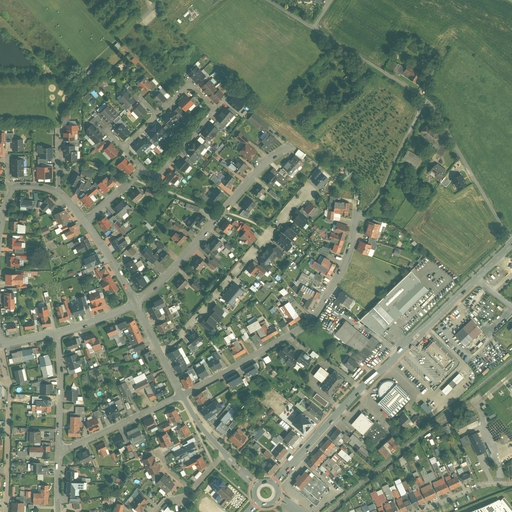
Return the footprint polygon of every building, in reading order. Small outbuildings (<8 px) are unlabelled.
[(392,61),(387,70),(390,72),(396,63),(392,61)] [(398,64),(394,70),(402,74),(403,72),(406,68),(398,64)] [(94,66),(86,73),(89,77),(97,70),(94,66)] [(413,70),(407,66),(406,68),(403,72),(402,74),(408,78),(416,83),(421,75),(414,70),(413,70)] [(192,71),(188,74),(193,79),(201,72),(196,67),(192,71)] [(201,72),(193,79),(197,84),(201,80),(205,76),(201,72)] [(145,78),(138,85),(144,92),(154,83),(152,81),(149,83),(145,78)] [(209,80),(202,88),(204,90),(203,90),(206,93),(207,92),(213,86),(214,85),(209,80)] [(135,92),(129,86),(127,88),(133,95),(135,92)] [(213,86),(207,92),(209,95),(215,89),(213,86)] [(167,93),(162,88),(159,91),(160,92),(164,96),(167,93)] [(215,89),(209,95),(211,97),(218,91),(215,89)] [(214,101),(222,93),(219,90),(218,91),(211,97),(210,98),(213,101),(213,100),(214,101)] [(228,102),(238,112),(246,104),(233,90),(228,95),(231,99),(228,102)] [(135,100),(127,91),(122,96),(131,105),(135,100)] [(164,96),(160,92),(153,99),(159,105),(166,99),(164,96)] [(222,93),(214,101),(217,104),(225,97),(222,93)] [(131,105),(122,96),(118,100),(126,109),(131,105)] [(190,100),(187,96),(179,103),(185,111),(186,110),(193,103),(190,100)] [(200,103),(194,97),(190,100),(193,103),(196,107),(200,103)] [(103,118),(113,110),(108,104),(98,113),(103,118)] [(147,112),(139,105),(133,110),(140,118),(147,112)] [(184,114),(178,107),(174,111),(178,116),(180,118),(184,114)] [(227,110),(225,108),(222,111),(221,111),(220,113),(229,120),(233,115),(227,110)] [(236,113),(229,108),(227,110),(233,115),(234,116),(236,113)] [(108,124),(118,115),(113,110),(103,118),(108,124)] [(174,112),(174,113),(171,111),(163,118),(170,126),(178,118),(177,117),(178,116),(174,112)] [(229,120),(220,113),(218,114),(219,115),(216,119),(218,121),(224,126),(225,125),(229,120)] [(262,122),(253,115),(248,120),(258,128),(258,127),(262,122)] [(69,117),(61,117),(61,126),(67,126),(69,126),(69,117)] [(99,122),(94,117),(89,122),(92,124),(96,128),(100,123),(99,122)] [(124,123),(120,119),(115,123),(113,125),(117,129),(121,125),(122,124),(124,123)] [(224,126),(218,121),(216,123),(223,129),(226,126),(225,125),(224,126)] [(262,122),(258,127),(265,132),(269,128),(262,122)] [(166,131),(158,123),(153,128),(161,136),(166,131)] [(92,124),(87,129),(87,134),(90,138),(98,130),(96,128),(92,124)] [(129,132),(122,124),(121,125),(117,129),(115,131),(122,138),(129,132)] [(218,130),(211,124),(208,127),(202,134),(209,140),(211,137),(212,138),(216,133),(218,130)] [(440,136),(427,125),(420,132),(433,143),(438,138),(440,136)] [(161,136),(153,128),(147,133),(152,138),(155,141),(156,141),(161,136)] [(98,130),(90,138),(96,143),(99,140),(103,136),(100,133),(101,133),(98,130)] [(13,133),(5,133),(5,141),(5,142),(13,142),(13,140),(13,133)] [(249,140),(240,133),(236,138),(245,145),(246,144),(249,140)] [(276,140),(268,133),(262,140),(262,141),(263,140),(266,142),(267,143),(266,144),(270,148),(276,140)] [(150,141),(147,137),(142,141),(144,143),(146,142),(148,145),(150,146),(153,144),(150,141)] [(155,141),(152,138),(150,141),(153,144),(156,147),(159,144),(156,141),(155,141)] [(438,138),(433,143),(439,148),(443,142),(438,138)] [(140,139),(132,147),(134,149),(134,150),(136,152),(137,152),(139,154),(144,150),(144,149),(148,145),(146,142),(144,143),(142,141),(140,139)] [(13,140),(13,142),(13,150),(23,150),(23,144),(23,140),(21,140),(13,140)] [(99,140),(96,143),(93,146),(95,149),(97,147),(102,142),(99,140)] [(102,142),(97,147),(100,151),(107,144),(103,141),(102,142)] [(202,144),(197,141),(193,145),(192,145),(191,147),(199,154),(205,148),(205,147),(202,144)] [(210,145),(205,141),(202,144),(205,147),(205,148),(206,149),(210,145)] [(118,152),(111,144),(104,150),(112,158),(118,152)] [(251,149),(249,148),(250,146),(247,144),(246,144),(245,145),(240,152),(249,160),(256,152),(252,149),(251,149)] [(48,148),(47,147),(46,147),(45,148),(44,148),(42,148),(42,146),(37,146),(37,153),(41,153),(41,157),(41,158),(47,158),(52,158),(52,148),(48,148)] [(199,154),(191,147),(190,148),(187,152),(191,156),(195,159),(199,154)] [(421,159),(407,150),(403,157),(412,163),(411,165),(416,168),(421,159)] [(74,151),(65,151),(65,152),(65,155),(66,155),(66,160),(77,160),(77,152),(80,152),(80,151),(74,151)] [(441,157),(436,153),(432,158),(437,162),(441,157)] [(302,162),(295,156),(291,161),(289,160),(288,161),(297,168),(302,162)] [(184,161),(181,158),(176,165),(184,172),(189,165),(184,161)] [(189,159),(187,158),(184,161),(189,165),(191,167),(194,163),(189,159)] [(127,162),(125,159),(117,166),(120,170),(122,168),(128,174),(134,168),(130,164),(131,164),(128,161),(127,162)] [(232,169),(239,175),(247,166),(240,159),(234,166),(232,169)] [(18,160),(12,160),(12,168),(23,168),(23,160),(18,160)] [(229,165),(223,160),(220,163),(227,169),(229,166),(232,169),(229,166),(229,165)] [(297,168),(288,161),(283,167),(291,174),(293,172),(293,171),(292,170),(295,167),(298,170),(299,171),(300,171),(297,168)] [(446,171),(436,163),(429,171),(439,179),(446,171)] [(93,170),(84,167),(81,174),(91,177),(93,170)] [(23,168),(12,168),(12,176),(18,176),(23,176),(23,175),(23,168)] [(278,172),(274,169),(271,172),(277,178),(276,180),(284,187),(289,181),(285,178),(278,172)] [(287,174),(281,169),(278,172),(285,178),(287,174)] [(322,174),(317,169),(312,175),(315,178),(319,174),(321,175),(322,174)] [(174,173),(171,171),(169,174),(168,174),(166,176),(166,177),(173,183),(175,180),(176,181),(177,179),(179,181),(181,179),(174,173)] [(183,176),(176,171),(174,173),(181,179),(183,176)] [(277,178),(271,172),(269,175),(264,180),(271,186),(276,180),(277,178)] [(81,177),(74,173),(69,182),(73,184),(72,185),(75,186),(75,187),(76,186),(77,186),(79,181),(81,177)] [(228,173),(225,177),(221,182),(229,188),(231,185),(235,180),(236,180),(228,173)] [(321,175),(319,174),(315,178),(312,181),(316,184),(316,186),(318,188),(319,187),(320,188),(328,179),(322,174),(321,175)] [(460,174),(452,180),(458,189),(466,184),(460,174)] [(221,182),(217,179),(218,178),(214,175),(210,179),(218,185),(221,182)] [(109,181),(106,177),(98,184),(101,187),(105,192),(115,183),(111,179),(109,181)] [(445,177),(441,183),(446,187),(451,181),(445,177)] [(85,184),(79,181),(77,186),(76,186),(75,187),(75,186),(72,191),(78,194),(80,188),(82,189),(85,184)] [(88,182),(85,184),(82,189),(85,192),(87,191),(87,190),(89,188),(92,186),(88,182)] [(92,186),(89,188),(91,190),(87,194),(90,198),(92,196),(91,196),(98,190),(93,185),(92,186)] [(260,185),(253,193),(259,198),(265,190),(260,185)] [(146,189),(140,186),(137,189),(143,195),(145,193),(146,189)] [(217,188),(210,197),(217,203),(224,194),(217,188)] [(137,189),(129,196),(135,202),(143,195),(137,189)] [(98,198),(96,196),(99,193),(97,191),(94,195),(99,200),(102,196),(101,195),(98,198)] [(209,198),(202,192),(199,196),(206,202),(209,198)] [(87,194),(80,200),(87,208),(88,207),(88,208),(94,203),(93,202),(90,198),(87,194)] [(24,197),(18,196),(17,205),(26,206),(26,207),(27,207),(27,208),(30,208),(31,201),(24,200),(24,197)] [(54,204),(47,198),(43,203),(44,204),(41,207),(45,211),(48,207),(50,209),(54,204)] [(248,199),(242,207),(245,210),(248,212),(255,204),(248,199)] [(123,200),(114,209),(116,211),(115,211),(117,214),(118,213),(121,216),(126,211),(129,214),(132,210),(123,200)] [(314,206),(311,204),(310,203),(305,209),(304,210),(310,214),(312,216),(317,210),(314,207),(314,206)] [(310,214),(304,210),(305,209),(302,207),(299,211),(305,216),(307,217),(310,214)] [(349,209),(334,207),(333,212),(333,213),(333,216),(340,217),(340,214),(348,215),(349,209)] [(61,212),(55,214),(57,218),(58,217),(61,223),(64,222),(68,220),(68,219),(70,219),(69,216),(67,217),(66,215),(67,215),(66,214),(66,215),(64,210),(61,212)] [(248,212),(245,210),(240,215),(248,218),(251,214),(248,212)] [(299,211),(298,210),(297,210),(294,213),(297,216),(298,215),(303,219),(305,217),(305,216),(299,211)] [(121,216),(118,213),(117,214),(114,217),(117,221),(119,223),(124,219),(121,216)] [(200,214),(194,220),(191,218),(189,220),(187,223),(186,224),(192,229),(196,225),(199,227),(206,220),(200,214)] [(303,219),(298,215),(297,216),(293,221),(297,224),(297,225),(299,226),(300,226),(302,228),(306,222),(303,219)] [(108,220),(105,217),(98,221),(104,230),(111,226),(111,225),(113,224),(114,224),(114,223),(111,218),(108,220)] [(181,227),(173,220),(170,224),(178,231),(181,227)] [(226,220),(220,228),(226,233),(229,229),(231,231),(234,227),(232,226),(233,225),(226,220)] [(17,221),(11,221),(11,230),(17,230),(18,230),(17,232),(25,232),(25,227),(24,227),(24,225),(17,224),(17,221)] [(117,221),(114,223),(114,224),(113,224),(117,229),(121,226),(119,223),(117,221)] [(372,223),(369,222),(368,222),(367,222),(366,225),(367,226),(368,226),(367,228),(378,231),(380,225),(372,223)] [(250,228),(245,223),(242,226),(240,228),(245,232),(247,230),(248,231),(250,228)] [(338,233),(346,235),(348,227),(337,223),(334,231),(338,233)] [(79,233),(75,224),(73,225),(69,227),(70,230),(73,236),(79,233)] [(300,230),(293,225),(290,228),(296,233),(296,234),(300,230)] [(121,226),(117,229),(120,233),(122,235),(126,231),(121,226)] [(290,228),(289,227),(283,234),(291,240),(296,234),(296,233),(290,228)] [(378,231),(367,228),(365,235),(370,236),(376,238),(376,237),(378,231)] [(70,230),(65,233),(67,238),(73,236),(70,230)] [(248,231),(247,230),(245,232),(241,237),(244,240),(243,240),(246,243),(247,242),(250,244),(255,237),(248,231)] [(187,238),(180,232),(178,235),(176,233),(171,237),(174,239),(180,245),(187,238)] [(346,235),(338,233),(337,236),(334,235),(335,233),(331,232),(330,236),(344,241),(346,235)] [(279,234),(274,240),(287,251),(292,245),(279,234)] [(122,235),(111,242),(117,251),(121,249),(121,250),(125,248),(124,247),(128,244),(122,235)] [(344,241),(330,236),(328,240),(335,242),(332,251),(339,253),(344,241)] [(210,245),(209,245),(216,251),(216,250),(222,243),(216,238),(210,245)] [(16,239),(9,239),(9,248),(15,248),(21,248),(21,243),(16,242),(16,239)] [(85,240),(81,241),(81,242),(82,244),(85,249),(91,247),(87,239),(85,240)] [(376,242),(369,240),(367,244),(371,246),(370,248),(374,250),(377,243),(376,242)] [(164,245),(158,241),(155,245),(160,248),(161,249),(164,245)] [(227,242),(224,246),(226,248),(229,250),(230,250),(232,246),(227,242)] [(367,244),(360,242),(357,251),(367,255),(370,248),(371,246),(367,244)] [(82,244),(81,245),(75,248),(78,253),(85,249),(82,244)] [(216,251),(209,245),(210,245),(209,244),(203,250),(212,257),(214,256),(215,255),(217,253),(217,252),(217,251),(216,250),(216,251)] [(169,250),(164,245),(161,249),(163,251),(166,253),(169,250)] [(273,248),(270,246),(266,250),(266,251),(265,252),(264,252),(264,253),(272,260),(278,254),(278,253),(273,248)] [(283,252),(277,246),(275,248),(273,248),(278,253),(278,254),(280,256),(283,252)] [(131,247),(128,251),(132,256),(136,252),(131,247)] [(148,248),(143,254),(149,260),(152,263),(155,259),(156,258),(154,255),(154,254),(148,248)] [(161,249),(160,248),(154,254),(154,255),(156,258),(157,258),(156,258),(160,261),(163,264),(170,256),(166,253),(163,251),(161,249)] [(329,253),(323,251),(319,248),(317,252),(327,257),(329,253)] [(272,260),(264,253),(263,254),(262,256),(261,256),(259,259),(261,262),(267,266),(272,260)] [(96,254),(91,256),(91,257),(84,260),(86,264),(88,263),(89,267),(95,264),(95,265),(100,262),(96,254)] [(14,257),(7,257),(7,266),(14,266),(19,266),(19,260),(14,260),(14,257)] [(205,263),(199,257),(192,265),(199,271),(205,263)] [(221,263),(214,258),(212,261),(219,267),(221,263)] [(335,265),(329,262),(329,260),(324,258),(321,264),(320,264),(332,271),(335,265)] [(132,260),(125,264),(131,273),(138,268),(143,265),(140,260),(135,264),(132,260)] [(152,263),(149,260),(146,263),(152,269),(155,266),(152,263)] [(216,266),(208,260),(205,263),(213,270),(216,266)] [(332,271),(320,264),(315,261),(312,266),(322,271),(321,272),(329,276),(332,271)] [(267,266),(261,262),(261,264),(260,266),(266,271),(267,272),(270,268),(267,266)] [(251,263),(246,270),(254,276),(258,271),(259,270),(257,268),(251,263)] [(260,266),(259,265),(257,268),(259,270),(258,271),(262,275),(266,271),(260,266)] [(106,271),(105,269),(101,271),(100,272),(99,272),(96,274),(99,278),(100,278),(100,279),(102,279),(103,278),(109,275),(108,273),(107,270),(106,271)] [(254,276),(246,270),(238,279),(251,289),(258,280),(254,276)] [(258,271),(254,276),(258,280),(262,275),(258,271)] [(411,271),(368,311),(377,321),(370,328),(379,335),(402,313),(403,314),(428,290),(419,281),(420,281),(411,271)] [(308,276),(302,272),(298,280),(304,284),(308,276)] [(323,277),(316,273),(313,278),(320,282),(323,277)] [(22,275),(15,275),(15,274),(6,274),(6,283),(7,283),(8,285),(12,285),(13,283),(23,283),(23,280),(22,280),(22,275)] [(146,283),(141,274),(132,280),(133,281),(134,281),(136,284),(135,284),(138,288),(146,283)] [(117,289),(109,275),(103,278),(105,282),(102,283),(106,290),(109,288),(111,292),(117,289)] [(182,276),(174,284),(180,290),(179,291),(182,293),(186,289),(183,287),(188,283),(182,276)] [(201,286),(195,281),(190,286),(197,291),(201,286)] [(244,291),(234,283),(228,290),(236,297),(238,294),(240,296),(244,291)] [(320,293),(313,290),(303,285),(300,289),(300,288),(299,289),(300,289),(304,292),(317,299),(320,293)] [(100,287),(95,289),(96,293),(98,292),(100,298),(104,297),(100,287)] [(228,290),(222,297),(232,306),(236,301),(233,299),(236,297),(228,290)] [(352,299),(342,291),(337,298),(341,302),(347,306),(352,299)] [(100,298),(98,292),(96,293),(94,294),(94,295),(90,296),(91,298),(90,299),(91,302),(92,303),(93,304),(100,302),(101,301),(100,298)] [(317,299),(304,292),(302,295),(308,299),(305,305),(311,308),(317,299)] [(6,293),(4,293),(5,303),(14,303),(15,303),(13,303),(13,299),(14,299),(13,293),(6,293)] [(294,298),(288,293),(283,296),(289,302),(294,298)] [(341,302),(337,298),(333,303),(338,307),(341,302)] [(156,305),(148,309),(153,319),(161,315),(158,309),(165,305),(162,299),(154,303),(156,305)] [(93,304),(89,305),(90,310),(92,309),(93,311),(101,308),(100,302),(93,304)] [(295,311),(289,302),(285,304),(284,305),(287,310),(295,322),(300,319),(295,311)] [(61,305),(56,307),(58,315),(60,321),(68,318),(67,315),(67,312),(63,313),(61,305)] [(224,312),(216,305),(211,311),(213,313),(210,316),(218,323),(223,316),(221,315),(224,312)] [(47,306),(38,308),(38,312),(39,316),(41,316),(41,321),(42,327),(51,326),(50,319),(47,320),(47,315),(48,315),(47,306)] [(167,306),(162,309),(166,316),(171,314),(167,306)] [(84,307),(76,309),(78,315),(86,313),(85,310),(84,307)] [(295,322),(287,310),(284,312),(283,313),(287,319),(286,319),(290,325),(295,322)] [(368,311),(360,320),(370,328),(377,321),(368,311)] [(218,323),(210,316),(208,319),(206,318),(200,324),(210,332),(218,323)] [(284,319),(279,323),(283,328),(287,324),(284,319)] [(143,340),(134,320),(126,323),(125,321),(118,325),(118,324),(119,328),(120,330),(121,330),(120,329),(127,326),(130,334),(127,335),(132,345),(134,344),(135,344),(143,340)] [(256,329),(261,326),(257,320),(247,326),(251,332),(256,329)] [(471,320),(455,336),(465,347),(482,331),(471,320)] [(369,340),(345,321),(334,335),(346,344),(358,353),(358,354),(369,340)] [(166,322),(161,324),(157,326),(161,334),(165,332),(175,327),(172,322),(167,325),(166,322)] [(274,326),(269,330),(265,323),(261,326),(268,339),(278,333),(274,326)] [(115,325),(106,329),(108,336),(118,332),(115,325)] [(261,326),(256,329),(259,335),(263,342),(268,339),(261,326)] [(244,335),(242,336),(244,340),(250,338),(245,328),(241,330),(244,335)] [(236,340),(231,330),(227,333),(230,336),(231,338),(231,339),(233,342),(236,340)] [(196,332),(194,334),(193,334),(190,336),(191,337),(188,339),(192,343),(193,346),(194,345),(202,339),(196,332)] [(93,334),(84,337),(84,336),(83,337),(84,339),(86,344),(86,343),(90,342),(91,346),(93,346),(94,349),(97,348),(98,350),(101,348),(98,339),(95,340),(93,333),(92,333),(93,334)] [(369,340),(358,354),(358,353),(356,356),(361,360),(363,362),(379,342),(372,336),(369,340)] [(75,339),(67,342),(69,349),(78,346),(75,339)] [(213,340),(211,341),(218,350),(219,349),(213,340)] [(242,345),(239,347),(238,344),(239,343),(236,340),(233,342),(240,355),(245,352),(242,345)] [(443,349),(441,347),(440,348),(433,341),(425,349),(445,369),(450,364),(453,361),(449,357),(450,356),(448,354),(447,355),(442,350),(443,349)] [(240,355),(233,342),(229,344),(233,350),(231,351),(235,358),(240,355)] [(193,346),(192,343),(188,346),(192,353),(197,349),(194,345),(193,346)] [(144,344),(133,349),(135,353),(143,349),(146,347),(144,344)] [(291,351),(288,348),(285,346),(284,348),(283,347),(278,353),(287,360),(288,361),(292,356),(294,353),(291,351)] [(32,349),(24,351),(24,350),(22,351),(24,359),(26,359),(26,360),(34,359),(34,358),(33,354),(33,353),(32,349)] [(143,349),(137,352),(141,359),(142,358),(141,356),(145,354),(143,349)] [(176,350),(175,350),(173,350),(173,352),(168,354),(171,360),(174,359),(176,362),(183,358),(181,355),(180,355),(177,349),(176,350)] [(19,352),(12,354),(12,353),(11,354),(12,357),(12,358),(13,358),(14,363),(21,361),(22,361),(21,360),(24,359),(22,351),(19,351),(19,352)] [(145,354),(141,356),(142,358),(143,360),(144,359),(145,362),(147,361),(148,361),(150,360),(153,358),(152,354),(151,354),(150,351),(145,354)] [(216,351),(212,354),(214,359),(217,357),(218,360),(222,358),(216,351)] [(305,355),(302,353),(297,360),(295,362),(303,368),(304,367),(305,368),(309,363),(308,362),(310,359),(308,357),(305,355)] [(356,356),(353,353),(351,356),(359,362),(361,360),(356,356)] [(67,363),(80,359),(79,356),(77,357),(76,354),(73,355),(67,357),(66,357),(67,361),(67,363)] [(48,355),(45,355),(43,355),(43,356),(39,357),(41,365),(42,365),(42,367),(51,365),(51,362),(50,362),(48,355)] [(266,364),(272,361),(269,355),(264,358),(266,364)] [(292,356),(288,361),(287,360),(286,362),(291,367),(295,362),(297,360),(292,356)] [(214,359),(209,362),(213,370),(221,366),(218,360),(217,357),(214,359)] [(183,358),(176,362),(177,365),(174,366),(178,373),(181,371),(182,371),(185,369),(187,368),(186,366),(186,365),(183,358)] [(354,362),(349,358),(344,364),(352,370),(353,370),(354,371),(356,368),(355,367),(357,364),(358,363),(355,360),(354,362)] [(80,359),(67,363),(68,365),(69,365),(70,367),(70,369),(74,368),(80,366),(79,364),(81,363),(80,359)] [(209,369),(205,361),(201,364),(201,366),(203,365),(206,371),(209,369)] [(253,365),(244,370),(247,375),(248,377),(252,375),(252,374),(257,372),(256,369),(259,367),(256,363),(253,365)] [(51,365),(42,367),(42,365),(41,365),(43,377),(48,376),(49,376),(53,375),(51,367),(52,367),(51,365)] [(201,366),(196,369),(197,370),(197,371),(198,373),(201,378),(208,374),(206,371),(203,365),(201,366)] [(331,375),(320,367),(313,376),(324,384),(331,375)] [(21,369),(15,371),(17,383),(19,382),(24,381),(21,369)] [(324,384),(321,388),(330,395),(335,388),(336,388),(337,388),(338,387),(338,386),(337,386),(343,379),(334,372),(331,375),(324,384)] [(144,373),(126,382),(132,394),(136,391),(134,386),(136,385),(143,382),(147,380),(146,376),(144,373)] [(155,380),(152,373),(146,376),(147,380),(149,383),(155,380)] [(237,374),(227,379),(231,387),(235,385),(235,384),(240,381),(242,380),(239,374),(237,375),(237,374)] [(463,378),(459,374),(442,391),(446,395),(463,378)] [(189,376),(181,380),(185,389),(194,385),(189,376)] [(149,383),(147,380),(143,382),(145,387),(144,387),(151,400),(156,398),(150,384),(149,383)] [(391,381),(388,381),(387,381),(385,382),(383,383),(382,384),(380,386),(379,388),(379,390),(379,392),(379,394),(380,395),(381,397),(382,399),(396,384),(394,383),(393,382),(391,381)] [(126,382),(117,386),(123,398),(128,395),(132,394),(126,382)] [(143,382),(136,385),(139,390),(144,387),(145,387),(143,382)] [(164,386),(156,390),(154,387),(155,386),(153,383),(150,384),(156,398),(167,392),(164,386)] [(382,399),(377,403),(389,415),(408,395),(397,383),(396,384),(382,399)] [(50,384),(41,384),(41,387),(41,392),(43,392),(44,393),(47,394),(48,393),(51,393),(52,384),(50,384)] [(206,389),(195,397),(200,404),(206,400),(204,397),(209,394),(206,389)] [(300,390),(297,394),(303,399),(306,395),(300,390)] [(77,391),(68,391),(67,400),(76,400),(77,400),(77,397),(77,391)] [(316,393),(313,398),(325,407),(328,402),(316,393)] [(102,394),(95,397),(96,403),(104,400),(102,394)] [(82,397),(77,397),(77,400),(76,400),(76,404),(83,404),(84,407),(82,397)] [(51,400),(44,400),(44,398),(42,398),(42,401),(32,401),(32,405),(51,406),(51,400)] [(123,405),(120,399),(115,401),(116,403),(121,414),(126,412),(123,405)] [(424,402),(420,406),(427,414),(432,409),(429,405),(428,407),(424,402)] [(116,403),(107,407),(109,412),(107,412),(111,419),(121,414),(116,403)] [(213,403),(204,409),(201,410),(206,418),(207,418),(209,420),(215,416),(217,414),(215,412),(217,411),(217,410),(217,408),(213,403)] [(298,403),(297,403),(294,406),(302,412),(305,409),(298,403)] [(323,413),(311,403),(308,406),(306,408),(309,411),(308,411),(310,413),(311,413),(319,419),(323,413)] [(51,406),(32,405),(32,406),(32,408),(32,410),(42,410),(42,413),(44,414),(44,412),(51,412),(51,406)] [(228,411),(225,415),(220,420),(221,421),(225,424),(229,419),(232,421),(238,414),(231,408),(228,411)] [(175,409),(168,413),(171,419),(169,420),(170,423),(169,423),(171,428),(182,423),(175,409)] [(375,421),(373,423),(367,418),(369,417),(368,416),(368,417),(366,416),(365,416),(361,413),(351,425),(363,435),(375,445),(387,431),(375,421)] [(305,419),(300,414),(292,423),(303,432),(311,423),(305,418),(305,419)] [(404,415),(403,414),(401,416),(402,416),(398,420),(403,426),(405,427),(409,424),(407,422),(410,420),(405,414),(404,415)] [(215,416),(209,420),(208,420),(212,425),(217,419),(215,416)] [(416,416),(411,421),(414,425),(416,423),(420,420),(417,417),(416,416)] [(464,420),(453,425),(457,433),(459,431),(458,430),(477,420),(475,416),(464,421),(464,420)] [(96,418),(87,422),(89,426),(88,427),(90,431),(99,427),(97,422),(98,422),(97,419),(96,418)] [(153,418),(144,422),(148,430),(156,426),(153,418)] [(234,420),(228,427),(229,427),(231,430),(237,423),(234,420)] [(290,427),(282,420),(278,424),(281,427),(283,427),(287,431),(290,427)] [(221,421),(216,428),(223,434),(229,427),(228,427),(225,424),(221,421)] [(168,422),(162,425),(165,431),(171,428),(169,423),(168,422)] [(185,425),(177,428),(182,438),(190,434),(188,430),(185,425)] [(138,426),(126,432),(131,441),(132,443),(132,444),(133,446),(133,445),(144,440),(142,436),(143,436),(138,426)] [(251,426),(247,430),(254,436),(258,432),(251,426)] [(243,433),(238,428),(229,439),(239,447),(246,439),(242,435),(243,433)] [(340,432),(337,429),(333,433),(340,439),(341,438),(344,441),(345,442),(346,442),(347,441),(349,438),(350,438),(344,433),(343,435),(341,432),(340,432)] [(291,430),(284,439),(289,443),(289,444),(291,446),(299,437),(291,430)] [(40,432),(30,431),(30,432),(30,442),(40,442),(40,437),(40,432)] [(340,439),(333,433),(330,437),(339,446),(341,444),(341,443),(342,442),(339,440),(340,439)] [(485,451),(476,433),(470,436),(468,436),(472,443),(477,454),(483,452),(485,451)] [(121,434),(113,438),(118,448),(123,446),(122,442),(124,441),(121,434)] [(158,438),(163,447),(165,445),(171,443),(171,442),(166,434),(158,438)] [(363,444),(352,434),(350,438),(349,438),(347,441),(349,443),(351,440),(359,447),(360,447),(363,444)] [(469,434),(459,439),(463,447),(472,443),(468,436),(470,436),(469,434)] [(401,446),(392,437),(378,449),(387,459),(401,446)] [(338,448),(328,439),(325,443),(331,449),(332,448),(335,451),(336,449),(336,450),(338,448)] [(359,447),(351,440),(349,443),(350,444),(349,445),(355,451),(356,450),(357,451),(358,451),(358,450),(357,449),(359,447)] [(171,443),(165,445),(168,450),(175,447),(175,446),(173,442),(173,441),(171,442),(171,443)] [(104,442),(96,446),(101,457),(107,455),(105,450),(107,449),(104,442)] [(193,442),(184,447),(187,454),(194,450),(197,449),(195,446),(193,442)] [(50,446),(46,446),(46,443),(42,443),(42,448),(35,447),(35,451),(50,452),(50,446)] [(331,449),(325,443),(321,447),(331,456),(332,454),(333,452),(330,450),(331,449)] [(287,451),(280,444),(277,447),(278,448),(273,453),(272,453),(279,459),(287,451)] [(181,448),(174,452),(178,460),(188,455),(187,454),(184,447),(181,448)] [(369,453),(361,447),(358,450),(358,451),(365,457),(369,453)] [(88,450),(78,454),(83,464),(82,463),(92,458),(92,460),(92,459),(88,450)] [(326,456),(319,450),(316,453),(323,459),(326,456)] [(342,450),(338,454),(343,459),(347,454),(346,453),(342,450)] [(483,452),(477,454),(474,456),(476,458),(480,466),(485,464),(488,462),(483,452)] [(316,453),(313,457),(320,463),(323,459),(316,453)] [(340,458),(335,454),(330,459),(331,460),(335,464),(340,458)] [(511,454),(502,459),(505,465),(511,460),(511,454)] [(148,458),(143,460),(144,462),(144,463),(146,467),(156,463),(155,461),(152,456),(148,458)] [(403,456),(398,460),(403,465),(408,462),(403,456)] [(201,457),(195,459),(194,457),(189,460),(185,462),(187,467),(195,463),(198,469),(199,471),(199,469),(206,466),(201,457)] [(320,463),(313,457),(310,460),(317,466),(320,463)] [(99,467),(95,458),(92,459),(92,460),(91,460),(95,467),(99,467)] [(278,465),(271,459),(264,468),(270,474),(278,465)] [(317,466),(310,460),(307,464),(314,470),(317,466)] [(325,461),(322,464),(335,476),(338,473),(330,466),(325,461)] [(41,464),(32,463),(32,471),(41,472),(41,464)] [(156,463),(146,467),(148,471),(149,472),(150,474),(156,471),(159,470),(156,464),(157,464),(156,463)] [(437,463),(432,465),(436,474),(441,472),(437,463)] [(334,476),(322,465),(320,468),(321,468),(320,469),(324,472),(331,479),(334,476)] [(467,465),(461,468),(464,474),(468,481),(473,479),(469,472),(470,471),(467,465)] [(315,475),(307,469),(301,476),(299,475),(295,479),(297,480),(292,486),(312,503),(315,499),(316,500),(317,499),(317,498),(317,499),(328,487),(328,486),(320,479),(315,475)] [(75,471),(67,471),(67,482),(85,482),(86,478),(77,478),(77,479),(74,479),(75,472),(75,471)] [(199,471),(194,477),(197,479),(202,473),(199,471)] [(464,474),(463,474),(461,471),(458,472),(463,484),(468,481),(464,474)] [(330,478),(324,472),(321,475),(328,481),(330,478)] [(460,485),(455,473),(453,474),(453,475),(452,476),(453,479),(452,480),(456,487),(460,485)] [(167,479),(163,475),(161,478),(157,482),(157,484),(161,488),(169,480),(167,478),(167,479)] [(423,484),(420,477),(415,479),(416,481),(418,486),(423,484)] [(452,480),(451,480),(449,477),(448,477),(445,478),(451,489),(456,487),(452,480)] [(234,493),(224,484),(225,483),(220,479),(219,480),(218,479),(217,481),(215,479),(211,484),(212,486),(211,487),(216,492),(212,496),(218,501),(222,496),(223,497),(220,500),(221,501),(219,503),(222,506),(227,501),(234,493)] [(443,479),(440,480),(441,481),(439,481),(441,485),(440,485),(443,493),(448,491),(443,479)] [(169,480),(161,488),(166,492),(167,493),(169,490),(174,484),(170,481),(169,480)] [(85,482),(67,482),(66,495),(75,496),(75,489),(86,489),(87,482),(85,482)] [(440,485),(439,486),(437,482),(436,483),(435,482),(433,483),(439,495),(443,493),(440,485)] [(49,485),(41,485),(41,486),(39,486),(38,493),(31,493),(30,497),(48,498),(49,486),(49,485)] [(436,496),(430,485),(428,486),(427,487),(429,490),(427,491),(431,498),(436,496)] [(427,491),(426,491),(425,487),(421,489),(426,501),(431,498),(427,491)] [(145,495),(138,489),(136,492),(139,494),(143,497),(145,495)] [(424,502),(418,490),(416,491),(416,492),(415,492),(416,496),(415,496),(419,504),(424,502)] [(415,496),(414,497),(413,493),(411,494),(409,495),(414,506),(419,504),(415,496)] [(143,497),(139,494),(135,499),(144,507),(145,505),(144,505),(145,504),(148,502),(143,497)] [(411,507),(406,496),(404,497),(403,498),(404,501),(403,502),(407,510),(411,507)] [(48,498),(30,497),(30,502),(30,503),(33,503),(40,504),(40,506),(45,506),(45,504),(48,504),(48,498)] [(510,511),(511,511),(511,507),(504,498),(500,501),(508,511),(510,511)] [(144,507),(135,499),(132,503),(131,504),(134,507),(139,511),(141,509),(141,508),(142,508),(143,508),(144,507)] [(407,510),(403,502),(402,503),(400,499),(399,500),(399,499),(396,500),(402,511),(407,510)] [(132,503),(129,500),(126,504),(132,510),(134,507),(131,504),(132,503)] [(508,511),(500,501),(499,500),(469,511),(508,511)] [(19,503),(18,502),(17,502),(16,502),(15,503),(13,503),(12,511),(21,511),(22,509),(24,509),(24,503),(19,503)]
